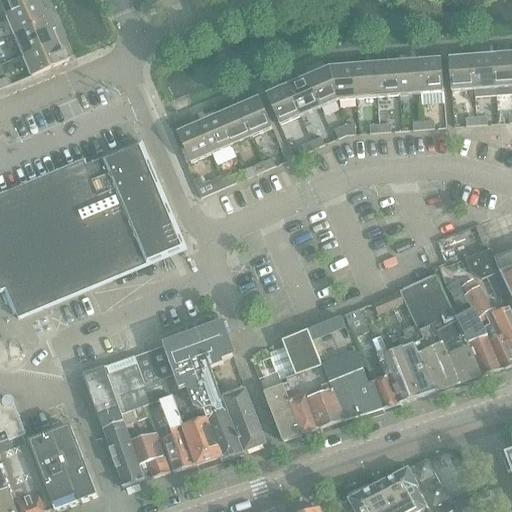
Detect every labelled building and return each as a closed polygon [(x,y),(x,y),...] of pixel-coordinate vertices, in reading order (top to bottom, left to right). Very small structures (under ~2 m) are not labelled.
[(0,0),(0,5),(5,17),(37,3),(36,0),(0,0)] [(42,14),(37,3),(5,17),(13,37),(51,21),(47,12),(42,14)] [(13,37),(21,57),(54,43),(49,32),(54,30),(51,21),(13,37)] [(59,54),(54,43),(21,57),(30,78),(68,62),(64,52),(59,54)] [(511,53),(493,55),(496,90),(511,88),(511,53)] [(493,55),(472,57),(474,92),(496,90),(493,55)] [(452,93),(474,92),(472,57),(449,59),(452,93)] [(419,61),(421,96),(422,107),(444,105),(443,94),(444,94),(441,59),(419,61)] [(400,97),(421,96),(419,61),(397,63),(400,97)] [(397,63),(376,64),(378,99),(400,97),(397,63)] [(376,64),(354,66),(357,100),(378,99),(376,64)] [(354,66),(329,68),(338,102),(357,100),(354,66)] [(329,68),(307,77),(321,109),(338,102),(329,68)] [(0,89),(10,85),(7,77),(0,79),(0,89)] [(307,77),(287,86),(301,118),(321,109),(307,77)] [(280,127),(301,118),(287,86),(266,95),(280,127)] [(259,98),(238,107),(252,139),(273,130),(259,98)] [(238,107),(218,116),(232,148),(252,139),(238,107)] [(218,116),(199,124),(212,156),(232,148),(218,116)] [(487,118),(476,119),(477,128),(488,127),(487,118)] [(467,129),(477,128),(476,119),(466,119),(467,129)] [(434,122),(423,123),(424,132),(435,131),(434,122)] [(414,132),(424,132),(423,123),(413,123),(414,132)] [(191,165),(212,156),(199,124),(173,135),(180,152),(185,150),(191,165)] [(391,125),(380,126),(381,135),(391,134),(391,125)] [(371,135),(381,135),(380,126),(370,127),(371,135)] [(355,128),(345,129),(347,138),(356,137),(355,128)] [(338,141),(347,138),(345,129),(335,133),(338,141)] [(321,139),(312,143),(315,151),(325,147),(321,139)] [(306,155),(315,151),(312,143),(302,147),(306,155)] [(185,251),(181,241),(142,145),(82,169),(82,170),(0,204),(0,275),(5,286),(4,287),(18,321),(185,251)] [(273,160),(263,164),(266,172),(276,168),(273,160)] [(257,176),(266,172),(263,164),(253,168),(257,176)] [(201,200),(226,189),(223,181),(221,177),(203,185),(200,178),(193,182),(201,200)] [(233,177),(223,181),(226,189),(236,185),(233,177)] [(491,252),(466,262),(471,275),(482,282),(500,275),(491,252)] [(511,253),(495,261),(500,274),(511,300),(511,253)] [(399,294),(415,328),(419,337),(413,343),(438,393),(482,379),(466,344),(463,338),(435,277),(399,294)] [(481,324),(490,342),(504,371),(511,368),(511,353),(505,338),(503,339),(494,315),(495,315),(472,282),(461,289),(464,295),(474,311),(481,324)] [(457,283),(447,289),(454,301),(464,295),(461,289),(457,283)] [(399,295),(389,299),(394,310),(404,306),(399,295)] [(379,317),(394,310),(389,299),(374,305),(379,317)] [(511,317),(509,310),(495,315),(494,315),(503,339),(505,338),(511,353),(511,317)] [(349,327),(364,321),(360,311),(345,318),(349,327)] [(456,319),(482,379),(504,371),(474,311),(456,319)] [(205,320),(208,330),(222,325),(219,315),(205,320)] [(381,412),(356,356),(340,320),(326,326),(307,333),(323,369),(324,369),(345,424),(381,412)] [(221,461),(242,453),(221,398),(220,398),(210,369),(223,364),(222,360),(232,357),(223,328),(166,348),(174,378),(178,391),(179,393),(187,390),(188,392),(193,409),(202,413),(221,461)] [(405,340),(399,342),(402,351),(422,399),(438,393),(413,343),(419,337),(415,328),(403,333),(405,340)] [(303,437),(345,424),(324,369),(323,369),(307,333),(282,343),(284,350),(273,354),(303,437)] [(376,351),(375,351),(390,387),(394,386),(402,405),(422,399),(402,351),(388,356),(381,339),(372,342),(376,351)] [(166,348),(151,354),(161,383),(174,378),(166,348)] [(385,411),(402,405),(394,386),(390,387),(375,351),(370,353),(374,365),(366,368),(385,411)] [(151,354),(136,359),(147,389),(161,383),(151,354)] [(282,444),(303,437),(273,354),(269,356),(281,388),(263,395),(282,444)] [(198,468),(221,461),(202,413),(193,409),(188,392),(187,390),(179,393),(178,391),(174,378),(161,383),(147,389),(136,359),(105,369),(126,428),(149,419),(146,408),(160,403),(161,406),(174,402),(198,468)] [(131,443),(126,428),(105,369),(83,377),(124,491),(145,484),(142,474),(131,443)] [(244,389),(221,398),(242,453),(267,447),(244,389)] [(0,404),(0,467),(5,481),(9,492),(16,511),(53,511),(37,466),(30,444),(28,445),(26,437),(15,409),(14,409),(13,408),(13,404),(11,402),(7,402),(5,404),(4,405),(3,404),(0,404)] [(195,469),(198,468),(174,402),(161,406),(169,427),(166,428),(169,438),(163,440),(174,474),(194,468),(195,469)] [(72,429),(30,444),(37,466),(53,511),(62,511),(98,499),(80,450),(72,429)] [(156,435),(131,443),(142,474),(150,472),(153,480),(170,474),(156,435)] [(477,511),(472,497),(453,507),(439,481),(429,463),(426,462),(389,481),(349,502),(353,511),(477,511)] [(0,511),(16,511),(9,492),(5,481),(0,467),(0,511)]
